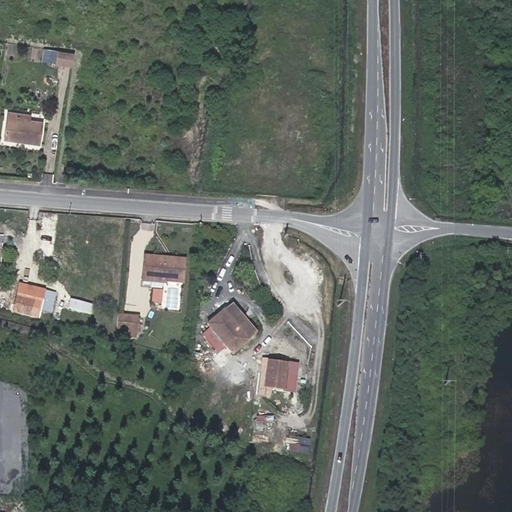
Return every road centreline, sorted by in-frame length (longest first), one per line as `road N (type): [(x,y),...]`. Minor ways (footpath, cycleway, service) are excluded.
road 1 (residential): [(378,228),(0,194)]
road 2 (secondary): [(341,511),(378,228)]
road 3 (unknown): [(288,219),(278,223),(273,242),(304,275),(319,329),(314,411),(303,421)]
road 4 (secondary): [(378,228),(384,0)]
road 5 (residential): [(511,234),(378,228)]
